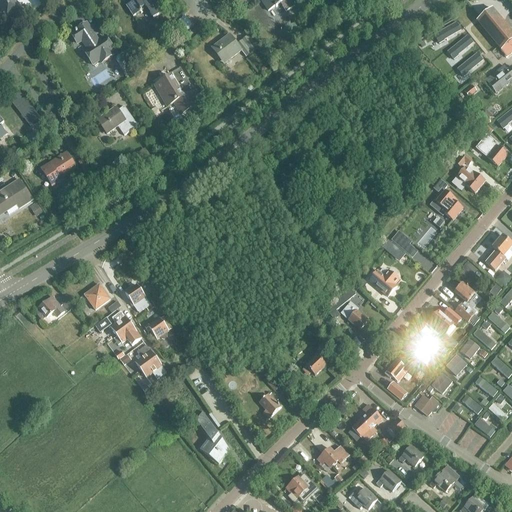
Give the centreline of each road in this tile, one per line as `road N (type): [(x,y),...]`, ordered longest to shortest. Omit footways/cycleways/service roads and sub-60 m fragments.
road 1 (tertiary): [(10,293),(130,219),(426,0)]
road 2 (residential): [(355,375),(511,192)]
road 3 (residential): [(221,511),(355,375)]
road 4 (unknown): [(25,43),(62,119),(52,120),(9,61)]
